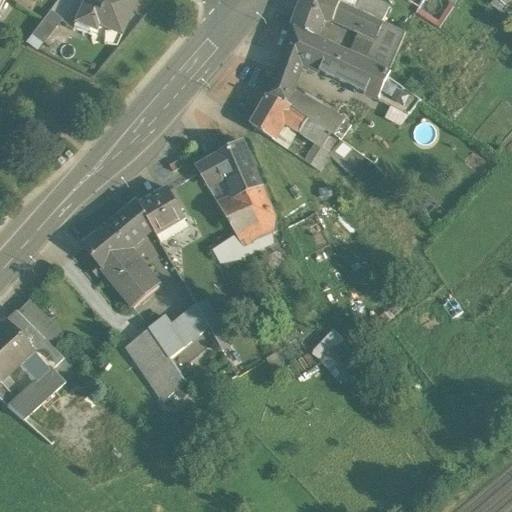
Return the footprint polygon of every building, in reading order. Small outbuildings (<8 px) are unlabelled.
[(84,0),(74,23),(94,31),(97,25),(106,29),(109,23),(124,30),(137,0),(84,0)] [(335,2),(330,0),(302,0),(292,28),(316,39),(323,19),(332,23),(334,18),(340,4),(335,2)] [(376,0),(335,0),(335,2),(340,4),(381,22),(388,25),(395,8),(376,0)] [(381,22),(340,4),(334,18),(360,31),(376,39),(383,24),(381,22)] [(49,13),(32,35),(43,43),(60,21),(49,13)] [(376,39),(360,31),(349,54),(388,72),(405,34),(388,25),(383,24),(376,39)] [(316,39),(292,28),(282,55),(301,64),(328,76),(338,49),(316,39)] [(349,54),(338,49),(328,76),(355,89),(377,100),(387,79),(387,78),(389,72),(388,72),(349,54)] [(301,64),(282,55),(267,97),(286,104),(291,91),(295,81),(301,64)] [(420,101),(387,79),(377,100),(408,116),(420,101)] [(304,85),(295,81),(291,91),(298,95),(304,85)] [(298,95),(291,91),(286,104),(322,129),(330,135),(339,141),(349,128),(338,119),(325,111),(298,95)] [(286,104),(267,97),(250,126),(282,147),(286,142),(281,138),(288,127),(312,143),(322,129),(286,104)] [(322,129),(312,143),(320,148),(321,148),(330,135),(322,129)] [(330,135),(321,148),(320,148),(309,165),(318,171),(329,156),(338,141),(339,141),(330,135)] [(351,151),(338,141),(329,156),(338,164),(351,151)] [(263,194),(242,144),(217,157),(225,176),(234,199),(235,200),(245,195),(247,201),(263,194)] [(351,151),(338,164),(347,173),(362,158),(351,151)] [(217,157),(196,169),(206,185),(225,176),(217,157)] [(139,206),(138,206),(152,229),(160,243),(181,230),(177,223),(184,219),(168,189),(139,206)] [(245,195),(235,200),(234,199),(218,206),(235,235),(242,247),(270,234),(264,220),(273,216),(263,194),(247,201),(245,195)] [(137,202),(108,225),(127,248),(152,229),(138,206),(139,206),(137,202)] [(127,249),(108,225),(82,246),(96,264),(89,270),(95,277),(102,271),(132,309),(158,287),(130,252),(127,248),(127,249)] [(242,247),(235,235),(212,250),(220,262),(242,247)] [(62,335),(28,301),(16,313),(50,347),(62,335)] [(196,305),(169,328),(183,348),(208,326),(196,305)] [(16,313),(15,312),(3,323),(31,354),(18,365),(34,384),(50,369),(51,370),(63,359),(50,347),(16,313)] [(162,317),(148,330),(168,360),(169,359),(183,348),(169,328),(162,317)] [(3,322),(0,324),(0,382),(6,376),(18,365),(31,354),(3,323),(3,322)] [(168,360),(148,330),(125,348),(162,402),(185,383),(169,359),(168,360)] [(336,331),(314,350),(343,383),(365,364),(336,331)] [(34,384),(15,401),(30,414),(63,384),(51,370),(50,369),(34,384)] [(16,387),(6,376),(0,382),(3,387),(4,391),(9,395),(16,387)] [(0,401),(51,446),(60,435),(51,427),(48,430),(33,416),(30,414),(15,401),(9,395),(4,391),(3,387),(0,382),(0,401)] [(70,425),(60,435),(51,446),(67,460),(87,439),(70,425)]
